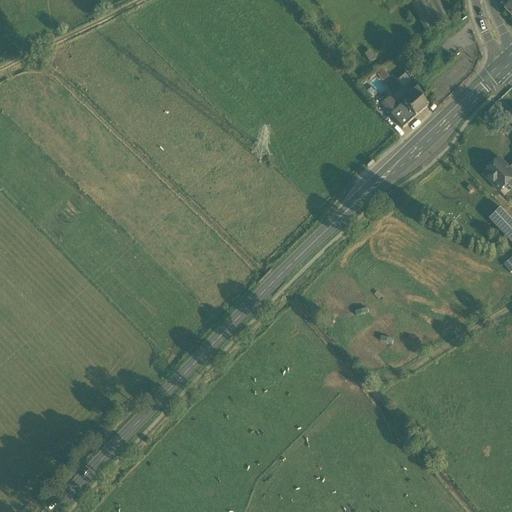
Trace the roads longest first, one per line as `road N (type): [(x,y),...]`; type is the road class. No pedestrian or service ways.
road 1 (secondary): [(510,62),(278,276),(51,511)]
road 2 (track): [(141,0),(0,69)]
